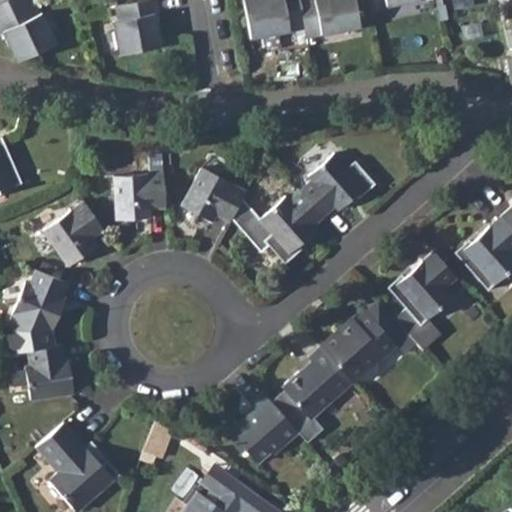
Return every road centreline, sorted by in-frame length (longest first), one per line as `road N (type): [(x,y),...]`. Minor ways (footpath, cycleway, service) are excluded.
road 1 (residential): [(235,327),(272,320),(472,148),(484,97)]
road 2 (residential): [(235,327),(222,288),(188,266),(148,271),(120,301),(118,342),(143,374),(162,382),(202,377),(230,347)]
road 3 (residential): [(224,108),(393,90),(484,97)]
road 4 (residential): [(0,75),(84,98),(224,108)]
road 5 (residential): [(358,511),(511,377)]
